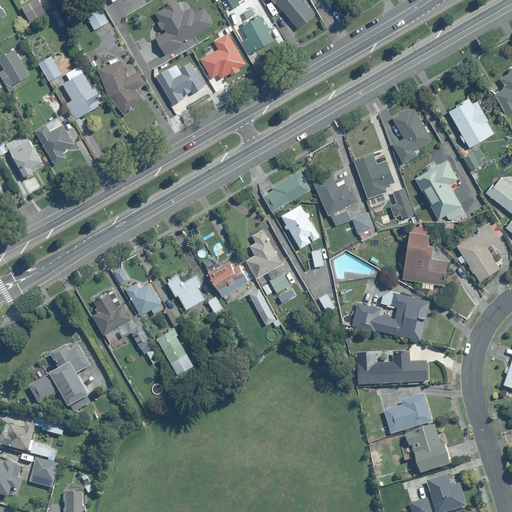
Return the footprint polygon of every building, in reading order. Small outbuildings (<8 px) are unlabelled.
[(157,11),(156,8),(146,14),(154,27),(157,25),(170,46),(187,36),(188,38),(200,30),(198,27),(182,0),(178,0),(169,6),(165,0),(149,0),(153,6),(157,3),(161,9),(157,11)] [(272,0),(276,3),(277,2),(299,27),(316,13),(304,0),(272,0)] [(67,4),(52,13),(62,28),(76,19),(67,4)] [(244,10),(247,18),(255,14),(252,7),(244,10)] [(96,30),(97,29),(109,22),(102,11),(89,19),(96,30)] [(248,53),(253,50),(274,39),(270,31),(272,30),(270,26),(267,27),(261,15),(242,25),(249,38),(242,41),(248,53)] [(30,74),(15,48),(0,55),(0,59),(5,68),(13,82),(14,83),(30,74)] [(51,56),(40,62),(54,87),(65,80),(51,56)] [(99,69),(110,95),(124,114),(144,99),(135,88),(146,81),(139,69),(128,75),(122,59),(119,61),(118,57),(110,61),(111,63),(99,69)] [(74,119),(90,109),(104,101),(96,87),(94,89),(80,65),(67,73),(70,78),(64,82),(74,100),(66,104),(74,119)] [(12,83),(13,82),(5,68),(0,70),(0,73),(10,90),(14,88),(12,83)] [(511,71),(502,77),(507,86),(495,93),(496,95),(506,112),(511,108),(511,71)] [(54,90),(42,97),(46,104),(48,103),(53,112),(63,107),(54,90)] [(474,104),(470,98),(449,110),(451,114),(463,133),(460,135),(465,142),(467,141),(471,147),(473,146),(494,133),(487,121),(490,120),(479,101),(474,104)] [(431,137),(415,108),(413,106),(405,111),(394,117),(406,137),(393,145),(403,163),(418,154),(415,149),(432,139),(431,137)] [(36,130),(37,131),(55,163),(66,157),(62,150),(74,142),(64,124),(62,125),(58,118),(36,130)] [(11,150),(11,151),(25,176),(27,174),(29,177),(34,173),(33,171),(34,170),(32,167),(43,160),(27,132),(7,143),(11,150)] [(0,155),(8,151),(8,150),(0,136),(0,155)] [(472,170),(474,169),(488,161),(480,148),(464,157),(472,170)] [(356,162),(368,196),(387,189),(386,185),(396,182),(388,160),(379,164),(375,152),(355,159),(356,162)] [(451,220),(465,212),(467,212),(461,202),(450,184),(459,179),(448,160),(438,166),(416,179),(417,180),(439,219),(447,215),(448,214),(451,220)] [(273,211),(277,208),(311,189),(301,171),(273,187),(274,189),(264,195),(273,211)] [(315,183),(316,185),(329,215),(331,214),(336,225),(351,219),(346,207),(359,201),(354,190),(351,191),(347,182),(339,185),(334,174),(315,183)] [(486,191),(511,212),(511,218),(506,226),(511,231),(511,186),(501,177),(493,187),(491,186),(486,191)] [(415,214),(414,212),(405,187),(394,191),(398,203),(392,205),(396,216),(402,213),(403,218),(415,214)] [(289,227),(290,229),(301,247),(320,236),(309,216),(312,214),(309,211),(307,212),(302,203),(282,215),(287,223),(285,225),(287,229),(289,227)] [(353,218),(353,219),(359,233),(361,232),(363,239),(374,235),(371,228),(375,227),(369,212),(353,218)] [(444,220),(444,229),(455,229),(455,220),(451,220),(444,220)] [(412,222),(410,232),(403,278),(423,281),(422,286),(435,288),(435,283),(444,284),(448,260),(431,258),(433,245),(430,245),(433,225),(412,222)] [(485,246),(503,234),(496,223),(492,226),(489,222),(479,229),(480,231),(479,232),(458,246),(471,264),(469,265),(473,272),(474,271),(480,280),(499,266),(494,259),(485,246)] [(256,254),(248,259),(257,276),(285,261),(266,228),(253,235),(257,241),(251,245),(256,254)] [(312,250),(312,251),(315,266),(325,264),(322,248),(312,250)] [(249,280),(239,263),(236,257),(226,262),(209,272),(223,295),(226,293),(249,280)] [(115,271),(122,284),(131,279),(124,266),(115,271)] [(272,278),(270,279),(277,292),(291,285),(280,266),(269,272),(272,278)] [(187,308),(188,308),(205,298),(198,284),(201,282),(197,275),(184,282),(180,275),(169,281),(176,295),(179,294),(187,308)] [(141,314),(147,311),(161,303),(150,282),(142,286),(139,281),(127,288),(127,289),(141,314)] [(269,282),(263,286),(268,295),(274,291),(269,282)] [(249,293),(252,297),(267,324),(276,319),(259,288),(249,293)] [(98,311),(93,314),(105,334),(106,333),(109,339),(120,332),(123,337),(143,325),(136,314),(131,317),(123,304),(118,307),(109,290),(94,299),(99,306),(96,308),(98,311)] [(377,329),(379,329),(421,339),(430,300),(390,290),(383,295),(382,303),(388,304),(387,306),(397,307),(395,317),(380,315),(381,307),(359,302),(354,325),(377,330),(377,329)] [(319,297),(320,298),(328,311),(336,306),(328,292),(319,297)] [(209,300),(209,301),(216,312),(224,307),(217,295),(209,300)] [(167,311),(168,313),(176,326),(185,320),(177,306),(167,311)] [(158,337),(159,339),(179,374),(205,359),(197,345),(186,351),(180,342),(187,338),(180,325),(158,337)] [(156,345),(154,346),(148,337),(143,326),(132,332),(133,333),(145,354),(148,352),(154,362),(163,357),(156,345)] [(60,368),(51,373),(29,384),(33,391),(38,401),(60,390),(69,407),(72,405),(75,411),(91,403),(88,396),(90,395),(78,372),(90,366),(80,346),(70,350),(68,346),(52,354),(58,365),(60,368)] [(359,383),(364,383),(428,381),(428,361),(411,361),(410,352),(393,352),(394,362),(378,363),(377,352),(358,353),(359,383)] [(392,433),(400,431),(433,421),(424,393),(402,400),(403,404),(385,410),(392,433)] [(44,430),(63,435),(66,424),(47,419),(44,430)] [(0,443),(2,444),(27,452),(29,452),(31,441),(37,424),(27,421),(25,428),(12,424),(9,432),(4,430),(0,443)] [(437,425),(406,433),(410,445),(413,445),(420,471),(448,463),(437,425)] [(34,444),(32,453),(50,458),(52,449),(34,444)] [(31,481),(33,481),(53,486),(59,463),(37,457),(31,481)] [(0,493),(10,496),(12,486),(19,487),(21,479),(14,477),(17,465),(7,462),(6,464),(0,462),(0,493)] [(427,480),(428,484),(436,511),(442,511),(467,505),(460,483),(452,486),(448,474),(427,480)] [(83,511),(83,491),(67,492),(64,492),(64,498),(64,511),(83,511)] [(410,504),(412,511),(432,511),(427,498),(410,504)]
